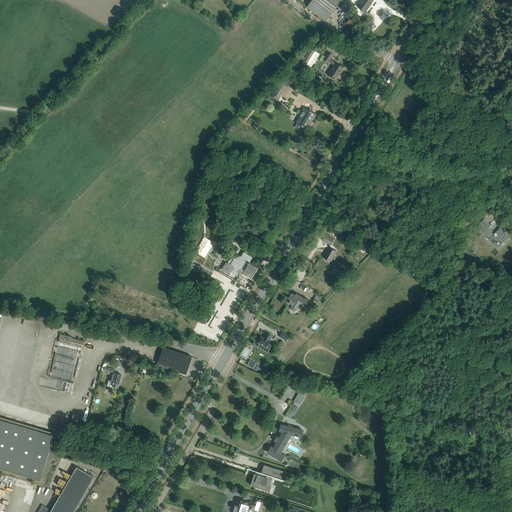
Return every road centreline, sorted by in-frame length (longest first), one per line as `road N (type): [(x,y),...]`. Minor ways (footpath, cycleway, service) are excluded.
road 1 (secondary): [(222,361),(396,60)]
road 2 (unclassified): [(0,153),(146,0)]
road 3 (track): [(195,349),(0,300)]
road 4 (unclassified): [(396,60),(511,148)]
road 5 (secondary): [(136,511),(202,397)]
road 6 (unclassified): [(153,511),(210,414),(202,397)]
road 7 (track): [(375,142),(412,158),(500,169)]
road 8 (unclassified): [(288,0),(352,43),(396,60)]
